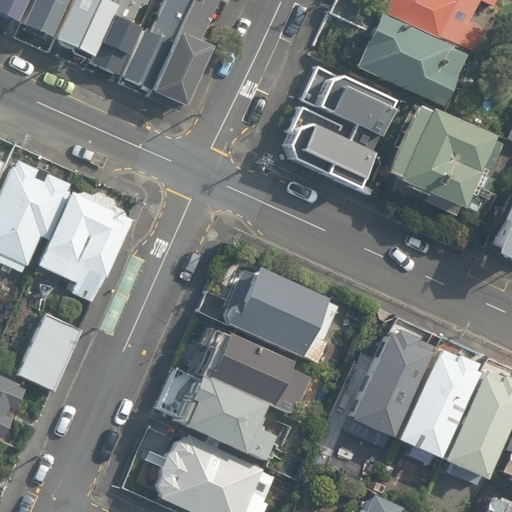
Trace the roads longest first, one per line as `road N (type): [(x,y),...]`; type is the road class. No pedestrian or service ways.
road 1 (residential): [(59,501),(200,174)]
road 2 (tertiary): [(511,317),(200,174)]
road 3 (tertiary): [(200,174),(0,83)]
road 4 (residential): [(200,174),(281,0)]
